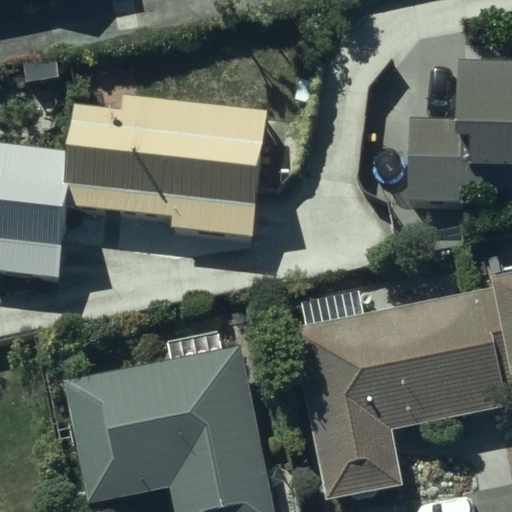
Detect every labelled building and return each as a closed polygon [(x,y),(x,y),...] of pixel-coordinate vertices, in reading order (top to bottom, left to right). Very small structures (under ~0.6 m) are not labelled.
[(511,76),(458,76),(457,125),(409,125),(409,208),(465,208),(465,195),(511,195),(511,76)] [(69,155),(66,212),(172,223),(171,235),(254,244),(264,143),(274,144),(277,117),(122,102),(120,116),(73,111),(69,155)] [(66,212),(69,155),(0,147),(0,277),(59,283),(66,212)] [(511,287),(292,334),(328,500),(404,484),(394,436),(511,411),(511,287)] [(272,511),(243,354),(64,387),(87,510),(171,494),(174,511),(272,511)]
